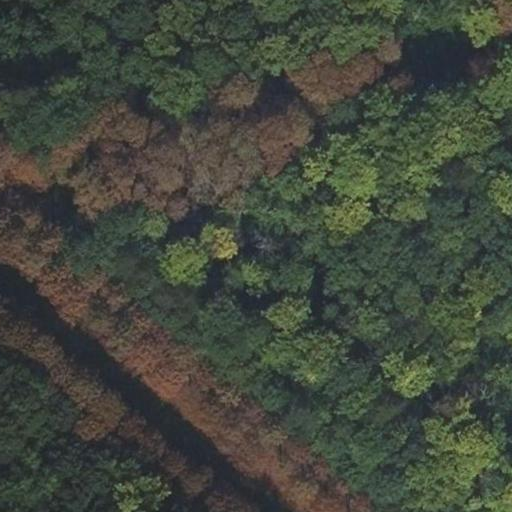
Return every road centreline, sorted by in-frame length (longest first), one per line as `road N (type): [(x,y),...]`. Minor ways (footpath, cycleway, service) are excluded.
road 1 (track): [(511,28),(0,186)]
road 2 (unclassified): [(354,511),(0,208)]
road 3 (unclassified): [(0,354),(185,511)]
